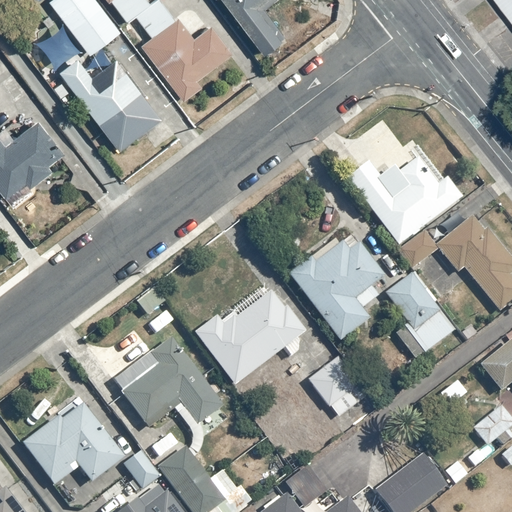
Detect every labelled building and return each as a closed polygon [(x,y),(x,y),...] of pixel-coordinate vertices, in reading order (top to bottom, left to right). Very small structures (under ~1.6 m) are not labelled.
[(38,41),(56,65),(120,152),(162,121),(104,43),(119,32),(95,0),(49,0),(64,21),(38,41)] [(141,46),(178,94),(185,103),(207,86),(200,77),(231,53),(209,24),(193,37),(177,18),(174,20),(174,19),(158,0),(154,0),(150,4),(146,0),(107,0),(125,23),(133,17),(150,38),(141,46)] [(221,0),(262,54),(283,39),(259,6),(267,0),(221,0)] [(511,0),(496,0),(511,20),(511,0)] [(50,166),(61,157),(34,122),(23,130),(3,145),(0,140),(0,191),(5,198),(27,182),(31,187),(53,170),(50,166)] [(437,186),(416,158),(400,170),(395,163),(379,174),(370,162),(348,178),(398,245),(463,197),(448,177),(437,186)] [(511,274),(511,258),(474,213),(434,246),(456,271),(462,266),(499,311),(511,300),(511,274),(511,275),(511,274)] [(436,250),(423,232),(396,252),(409,270),(436,250)] [(382,276),(350,233),(291,277),(338,341),(368,319),(360,308),(377,296),(369,286),(382,276)] [(454,331),(413,272),(384,293),(410,331),(398,339),(413,359),(454,331)] [(155,286),(135,300),(154,328),(174,314),(155,286)] [(303,333),(271,289),(234,315),(230,309),(196,334),(232,384),(303,333)] [(185,446),(157,468),(191,511),(209,511),(215,508),(218,511),(230,511),(249,498),(241,487),(228,497),(210,473),(207,475),(195,459),(195,458),(197,455),(199,453),(200,450),(201,448),(201,445),(202,442),(202,440),(202,437),(202,434),(201,431),(200,429),(199,426),(197,424),(223,405),(171,337),(113,381),(148,427),(171,409),(190,432),(190,433),(190,434),(190,436),(190,437),(190,438),(190,439),(189,441),(189,442),(188,443),(188,445),(187,446),(187,447),(186,448),(185,446)] [(511,340),(480,365),(501,391),(511,382),(511,340)] [(335,357),(304,377),(324,407),(355,386),(335,357)] [(467,393),(457,380),(439,393),(449,406),(467,393)] [(57,411),(60,415),(23,442),(54,484),(79,466),(91,482),(123,458),(82,403),(77,396),(57,411)] [(511,411),(508,414),(499,403),(471,425),(487,445),(511,425),(511,411)] [(511,443),(499,454),(509,467),(511,464),(511,443)] [(157,477),(140,452),(122,465),(139,489),(157,477)] [(411,511),(448,485),(423,452),(373,489),(390,511),(411,511)] [(358,511),(347,497),(344,499),(332,484),(323,491),(307,469),(283,487),(286,491),(259,511),(358,511)] [(183,511),(160,482),(124,509),(119,511),(183,511)] [(29,511),(24,505),(21,508),(6,487),(0,490),(0,511),(29,511)]
